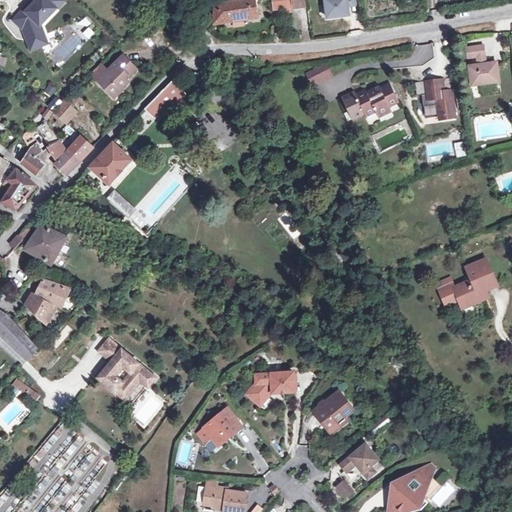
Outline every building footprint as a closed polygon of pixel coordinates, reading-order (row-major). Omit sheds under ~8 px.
[(20,27),(30,51),(41,47),(38,38),(44,36),(40,26),(57,10),(53,6),(58,0),(37,0),(32,5),(30,2),(13,20),(20,27)] [(62,0),(58,0),(53,6),(57,10),(64,2),(62,0)] [(254,0),(244,0),(216,4),(214,24),(216,23),(257,18),(254,0)] [(290,0),(270,0),(272,9),(291,7),(290,0)] [(348,15),(347,6),(354,5),(353,0),(323,0),(326,18),(348,15)] [(87,39),(94,34),(90,27),(82,32),(87,39)] [(47,45),(44,36),(38,38),(41,47),(47,45)] [(483,46),(466,48),(467,58),(484,56),(483,46)] [(484,56),(467,58),(469,67),(485,64),(484,56)] [(98,81),(111,95),(118,88),(120,91),(129,83),(125,79),(127,77),(128,78),(136,71),(123,57),(107,72),(98,81)] [(485,64),(469,67),(471,86),(499,82),(497,62),(485,64)] [(324,63),(304,73),(310,84),(329,74),(324,63)] [(91,74),(98,81),(107,72),(101,66),(91,74)] [(425,81),(414,82),(416,96),(418,107),(424,107),(425,118),(439,116),(439,118),(455,116),(449,77),(442,78),(443,83),(425,86),(425,81)] [(175,104),(184,95),(173,84),(170,81),(144,108),(153,118),(171,101),(175,104)] [(48,84),(44,92),(52,96),(56,88),(48,84)] [(354,93),(342,99),(351,119),(364,113),(365,116),(375,112),(378,117),(391,111),(388,106),(398,102),(390,84),(380,89),(378,86),(365,92),(364,90),(355,95),(354,93)] [(118,88),(111,95),(113,98),(120,91),(118,88)] [(53,112),(66,124),(76,112),(64,101),(53,112)] [(58,132),(66,124),(53,112),(52,113),(47,120),(46,122),(58,132)] [(42,138),(52,131),(46,122),(35,129),(38,133),(39,132),(42,138)] [(52,131),(42,138),(48,148),(58,141),(55,136),(52,131)] [(22,137),(29,150),(21,163),(21,164),(37,175),(44,166),(35,158),(41,153),(30,132),(22,137)] [(81,137),(69,150),(81,161),(93,148),(81,137)] [(58,141),(48,148),(56,160),(65,151),(58,141)] [(109,186),(130,161),(112,143),(111,144),(89,168),(109,186)] [(81,161),(69,150),(66,153),(57,162),(55,165),(65,177),(81,161)] [(0,177),(3,173),(8,164),(1,159),(0,158),(0,177)] [(9,178),(7,181),(12,186),(11,188),(2,203),(16,211),(36,186),(26,176),(16,170),(9,178)] [(127,218),(136,209),(115,189),(106,198),(127,218)] [(51,265),(71,229),(63,225),(50,221),(46,228),(40,225),(24,249),(51,265)] [(22,240),(31,232),(25,226),(17,235),(22,240)] [(466,268),(472,280),(454,288),(452,285),(439,290),(445,303),(458,298),(462,308),(484,299),(489,297),(486,290),(496,285),(485,259),(466,268)] [(35,295),(56,307),(60,309),(69,289),(59,286),(43,280),(35,295)] [(46,325),(56,307),(35,295),(32,293),(25,305),(46,325)] [(36,350),(4,315),(0,312),(0,335),(26,360),(36,350)] [(108,339),(98,351),(112,363),(105,371),(104,370),(97,378),(123,400),(139,381),(147,388),(155,378),(108,339)] [(272,391),(272,393),(294,392),(293,372),(255,375),(255,384),(247,394),(260,406),(269,395),(269,391),(272,391)] [(15,379),(11,385),(35,402),(39,396),(15,379)] [(338,391),(324,403),(319,407),(313,412),(330,434),(339,428),(336,424),(344,416),(353,410),(338,391)] [(212,439),(218,445),(228,437),(229,439),(243,428),(227,411),(205,430),(206,431),(200,436),(206,444),(212,439)] [(336,424),(339,428),(348,420),(344,416),(336,424)] [(228,437),(218,445),(220,447),(229,439),(228,437)] [(367,479),(375,472),(371,467),(378,460),(365,445),(340,466),(345,471),(355,463),(367,479)] [(420,471),(431,481),(434,467),(430,463),(424,467),(420,471)] [(431,481),(420,471),(418,469),(413,474),(410,472),(400,478),(401,480),(400,482),(402,484),(398,488),(392,495),(409,511),(415,504),(417,506),(428,494),(425,492),(429,488),(433,492),(440,484),(433,478),(431,481)] [(345,482),(339,486),(347,496),(352,491),(345,482)] [(217,488),(210,487),(207,506),(214,507),(218,511),(227,511),(226,511),(247,511),(249,493),(222,491),(222,489),(217,488)] [(403,511),(409,511),(392,495),(389,511),(403,511)]
